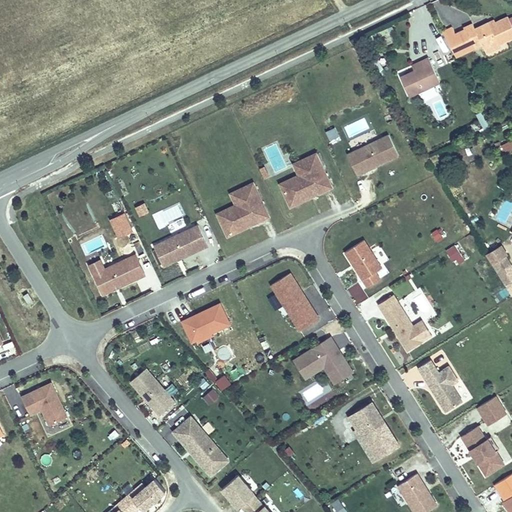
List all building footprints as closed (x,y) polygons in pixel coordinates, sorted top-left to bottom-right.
[(489,28),(488,25),(475,32),(472,26),(463,31),(473,50),(482,45),(484,50),(498,42),(501,49),(506,46),(511,42),(511,28),(507,19),(489,28)] [(378,33),(387,52),(401,46),(392,27),(378,33)] [(442,35),(455,59),(464,55),(454,36),(451,30),(442,35)] [(463,31),(454,36),(464,55),(473,50),(463,31)] [(498,42),(484,50),(491,62),(510,52),(506,46),(501,49),(498,42)] [(423,70),(413,74),(402,79),(410,98),(439,84),(428,59),(419,63),(423,70)] [(409,67),(413,74),(423,70),(419,63),(409,67)] [(484,132),(491,128),(482,110),(475,114),(484,132)] [(364,118),(343,127),(348,138),(369,129),(364,118)] [(331,144),(340,140),(334,128),(325,132),(331,144)] [(348,152),(357,173),(371,167),(372,162),(375,161),(377,164),(399,153),(389,132),(348,152)] [(511,139),(503,144),(508,155),(511,153),(511,139)] [(294,161),(299,173),(303,180),(284,189),(290,204),(310,195),(309,192),(313,190),(314,193),(332,184),(316,151),(294,161)] [(280,182),(284,189),(303,180),(299,173),(280,182)] [(231,191),(236,202),(240,210),(221,219),(228,233),(247,224),(246,222),(250,220),(251,222),(269,214),(253,180),(231,191)] [(147,201),(135,206),(148,240),(160,236),(147,201)] [(217,211),(221,219),(240,210),(236,202),(217,211)] [(178,206),(161,211),(164,221),(181,215),(178,206)] [(116,240),(134,233),(126,213),(109,219),(116,240)] [(153,244),(162,264),(207,243),(198,223),(153,244)] [(437,228),(431,233),(437,243),(444,239),(437,228)] [(346,250),(363,278),(376,270),(382,266),(364,238),(346,250)] [(499,244),(486,252),(492,262),(505,253),(499,244)] [(456,245),(446,250),(455,266),(465,261),(456,245)] [(93,272),(102,292),(144,272),(135,252),(104,266),(93,272)] [(511,263),(505,253),(492,262),(506,284),(511,281),(511,263)] [(88,262),(93,272),(104,266),(99,257),(88,262)] [(376,270),(363,278),(368,284),(380,277),(376,270)] [(319,318),(290,272),(271,284),(300,330),(319,318)] [(408,348),(432,333),(422,318),(413,323),(393,292),(378,302),(408,348)] [(192,342),(230,324),(220,303),(182,321),(192,342)] [(331,335),(301,354),(312,373),(325,365),(335,382),(353,370),(344,356),(342,357),(338,351),(341,350),(331,335)] [(301,354),(294,358),(306,377),(312,373),(301,354)] [(419,367),(424,374),(436,366),(432,359),(419,367)] [(130,379),(159,413),(175,400),(146,366),(130,379)] [(436,366),(424,374),(440,400),(443,399),(449,409),(463,400),(453,384),(459,380),(450,366),(440,372),(436,366)] [(36,398),(48,423),(65,415),(49,381),(32,389),(36,398)] [(319,382),(302,393),(308,402),(324,391),(319,382)] [(212,388),(201,397),(208,406),(219,397),(212,388)] [(32,389),(21,394),(25,403),(36,398),(32,389)] [(487,422),(505,411),(495,396),(477,407),(487,422)] [(443,399),(440,400),(447,411),(449,409),(443,399)] [(400,444),(379,410),(373,401),(350,416),(358,428),(362,425),(381,455),(400,444)] [(190,415),(173,430),(210,473),(228,458),(190,415)] [(358,428),(355,430),(374,460),(381,455),(362,425),(358,428)] [(486,439),(478,426),(462,436),(486,475),(504,463),(496,450),(493,446),(491,447),(486,439)] [(113,429),(108,436),(115,440),(119,433),(113,429)] [(499,448),(491,436),(486,439),(491,447),(493,446),(496,450),(499,448)] [(44,456),(42,463),(50,465),(52,458),(44,456)] [(426,491),(419,481),(421,480),(416,473),(397,486),(414,511),(425,511),(437,504),(428,491),(426,491)] [(238,475),(222,488),(238,507),(240,506),(254,494),(238,475)] [(153,477),(144,485),(137,492),(134,488),(110,508),(113,511),(112,511),(131,511),(139,506),(142,509),(164,490),(153,477)] [(141,481),(134,488),(137,492),(144,485),(141,481)] [(254,494),(240,506),(245,511),(257,511),(264,506),(254,494)] [(339,498),(330,504),(335,511),(346,511),(347,511),(339,498)]
